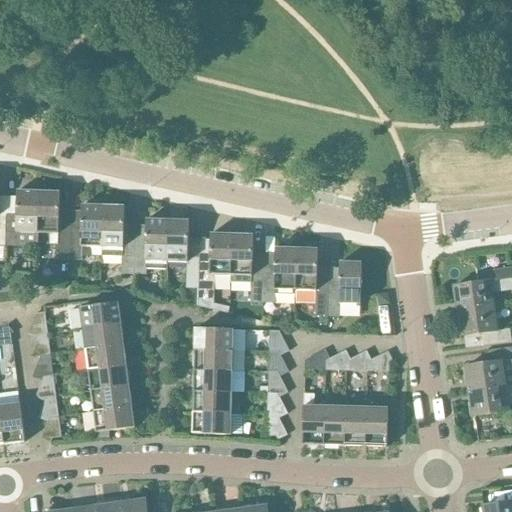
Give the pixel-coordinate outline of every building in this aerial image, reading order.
[(5,247),(38,248),(39,233),(38,233),(39,192),(18,192),(18,216),(6,215),(5,247)] [(57,261),(69,261),(70,230),(59,229),(60,193),(39,192),(38,233),(39,233),(49,234),(49,246),(57,246),(57,261)] [(69,261),(82,261),(82,258),(91,258),(91,247),(102,248),(103,207),(82,206),(81,230),(70,230),(69,261)] [(121,276),(133,276),(134,245),(124,245),(125,207),(103,207),(102,248),(101,258),(122,258),(121,276)] [(133,276),(146,276),(146,270),(167,271),(167,262),(166,262),(168,221),(146,221),(145,245),(134,245),(133,276)] [(191,308),(197,309),(199,258),(188,257),(189,222),(168,221),(166,262),(167,262),(186,263),(186,290),(188,290),(188,300),(191,302),(191,308)] [(197,309),(229,314),(230,307),(214,304),(215,276),(231,277),(232,235),(211,235),(210,258),(199,258),(197,309)] [(232,235),(231,277),(231,284),(251,285),(250,304),(262,304),(263,272),(252,272),(253,236),(232,235)] [(263,272),(262,304),(275,304),(275,295),(295,295),(297,249),(276,249),(275,272),(263,272)] [(295,295),(295,299),(315,299),(315,318),(327,318),(328,287),(317,287),(318,250),(297,249),(295,295)] [(327,318),(340,319),(340,313),(346,313),(348,311),(349,305),(361,305),(362,263),(339,263),(339,288),(328,287),(327,318)] [(453,286),(457,312),(494,307),(492,294),(511,291),(511,269),(486,273),(487,282),(453,286)] [(80,308),(83,329),(122,324),(119,304),(80,308)] [(494,307),(457,312),(460,337),(464,337),(465,348),(510,342),(509,330),(497,331),(494,307)] [(28,337),(36,340),(37,335),(48,334),(45,313),(35,315),(28,337)] [(0,346),(13,344),(12,335),(14,332),(8,324),(0,329),(0,346)] [(83,329),(85,349),(125,345),(122,324),(83,329)] [(195,350),(233,351),(234,330),(195,329),(195,350)] [(278,353),(281,357),(290,352),(280,332),(270,332),(269,352),(278,353)] [(30,357),(39,361),(39,360),(41,355),(51,354),(48,334),(37,335),(36,340),(37,340),(30,357)] [(85,349),(88,370),(127,366),(125,345),(85,349)] [(465,367),(469,392),(511,386),(511,348),(480,352),(482,365),(465,367)] [(194,371),(233,372),(233,351),(195,350),(194,371)] [(305,370),(326,371),(326,361),(329,358),(330,358),(325,350),(305,360),(305,370)] [(326,371),(347,371),(347,361),(351,359),(346,351),(330,359),(330,358),(329,358),(326,361),(326,371)] [(347,371),(368,372),(368,364),(371,361),(372,360),(367,351),(351,359),(347,361),(347,371)] [(280,376),(281,378),(289,373),(281,357),(278,353),(269,352),(269,373),(277,373),(280,376)] [(368,372),(389,372),(389,364),(393,362),(388,352),(372,360),(371,361),(368,364),(368,372)] [(33,378),(42,382),(42,381),(42,377),(53,376),(51,354),(41,355),(39,360),(39,361),(40,361),(33,378)] [(88,370),(91,391),(130,386),(127,366),(88,370)] [(194,392),(232,393),(233,372),(194,371),(194,392)] [(280,398),(289,394),(281,378),(280,376),(277,373),(269,373),(268,394),(278,394),(280,398)] [(36,399),(45,402),(46,397),(56,396),(53,376),(42,377),(42,381),(42,382),(36,399)] [(91,391),(93,412),(132,407),(130,386),(91,391)] [(511,404),(511,386),(469,392),(472,418),(509,412),(508,405),(511,404)] [(193,412),(232,413),(232,393),(194,392),(193,412)] [(279,419),(280,419),(288,415),(280,398),(278,394),(268,394),(268,414),(277,414),(279,419)] [(303,445),(324,445),(325,407),(324,407),(324,406),(314,406),(315,395),(304,395),(304,406),(303,445)] [(38,419),(47,423),(49,418),(59,417),(56,396),(46,397),(45,402),(38,419)] [(0,406),(0,413),(4,445),(26,442),(21,404),(0,406)] [(324,445),(345,446),(346,407),(324,406),(324,407),(325,407),(324,445)] [(93,412),(96,433),(135,428),(132,407),(93,412)] [(345,446),(366,447),(367,408),(346,407),(345,446)] [(366,447),(387,447),(388,408),(367,408),(366,447)] [(232,413),(193,412),(192,434),(231,435),(232,413)] [(276,437),(278,442),(288,436),(280,419),(279,419),(277,414),(268,414),(267,437),(276,437)] [(41,440),(51,444),(52,439),(62,438),(59,417),(49,418),(47,423),(48,423),(41,440)] [(147,511),(146,501),(120,504),(121,511),(147,511)] [(511,511),(511,503),(483,507),(484,511),(511,511)]
